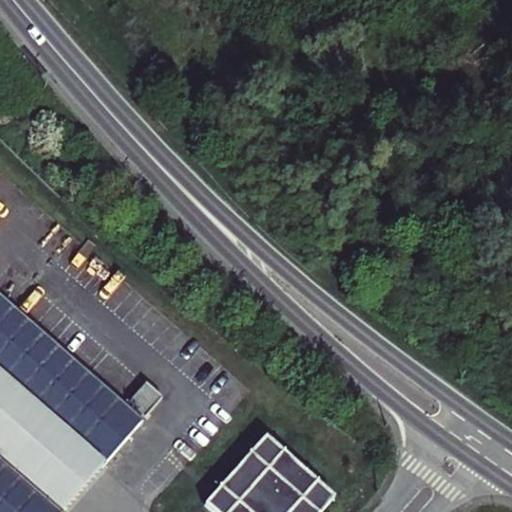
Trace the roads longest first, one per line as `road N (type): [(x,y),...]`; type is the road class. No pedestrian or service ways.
road 1 (tertiary): [(162,169),(228,251),(351,367),(511,487)]
road 2 (tertiary): [(511,443),(352,326),(162,169)]
road 3 (tertiary): [(162,169),(12,0)]
